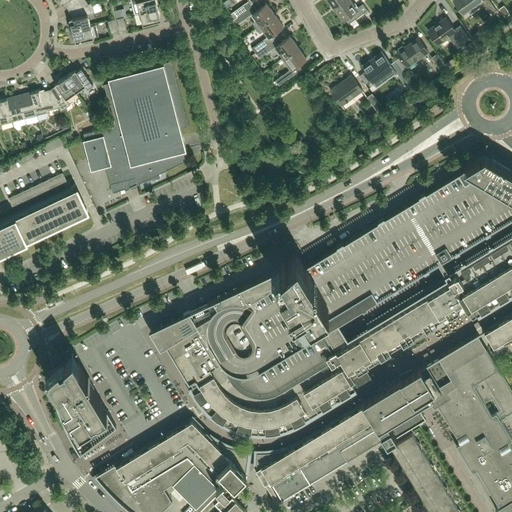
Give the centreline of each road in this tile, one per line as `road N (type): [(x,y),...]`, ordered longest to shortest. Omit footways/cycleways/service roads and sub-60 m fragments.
road 1 (tertiary): [(25,342),(278,229),(476,125)]
road 2 (tertiary): [(465,110),(319,198),(17,328)]
road 3 (residential): [(0,281),(196,188)]
road 4 (residential): [(296,0),(329,48),(400,23),(420,0)]
road 5 (residential): [(43,43),(85,52),(188,24)]
road 6 (residential): [(73,476),(192,407)]
road 7 (residential): [(188,24),(224,156)]
